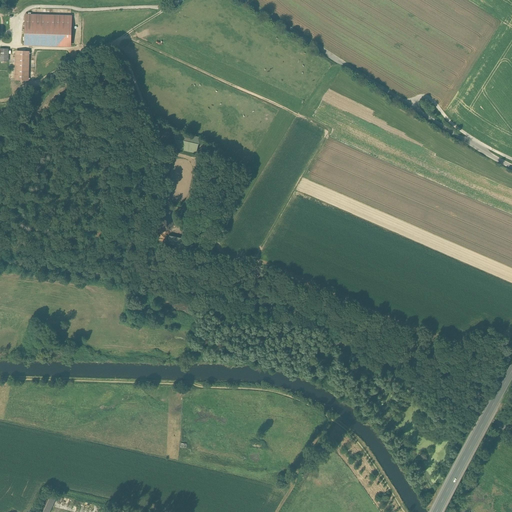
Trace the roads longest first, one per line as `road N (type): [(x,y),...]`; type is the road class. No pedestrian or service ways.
road 1 (track): [(511,431),(288,308),(0,260)]
road 2 (track): [(245,0),(511,164)]
road 3 (track): [(165,7),(123,36),(292,112)]
road 4 (primary): [(511,371),(435,511)]
road 5 (track): [(406,101),(422,97),(511,158)]
